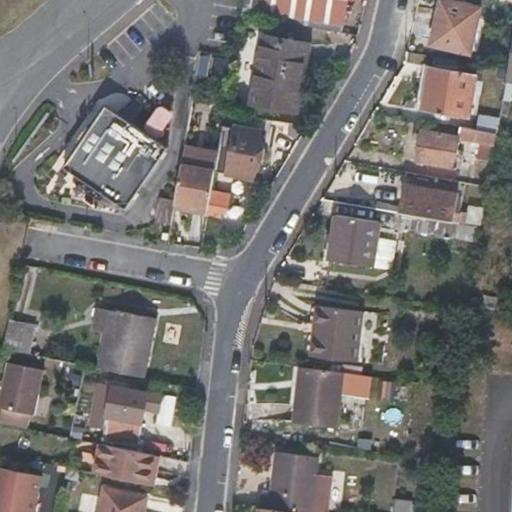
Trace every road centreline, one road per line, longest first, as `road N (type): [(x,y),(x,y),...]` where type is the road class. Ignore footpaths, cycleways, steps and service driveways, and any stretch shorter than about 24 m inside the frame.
road 1 (residential): [(240,282),(384,39),(392,0)]
road 2 (residential): [(206,511),(227,319),(240,282)]
road 3 (residential): [(31,244),(240,282)]
